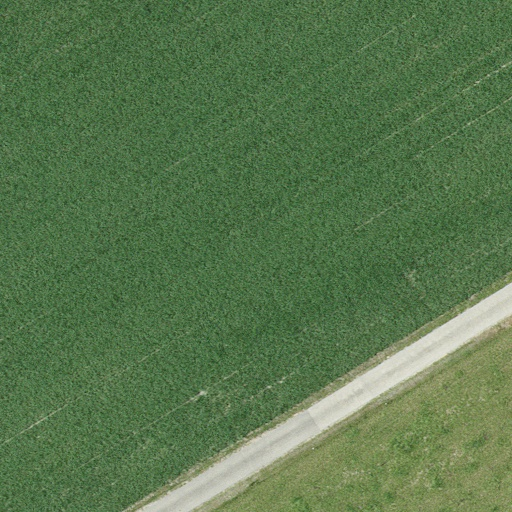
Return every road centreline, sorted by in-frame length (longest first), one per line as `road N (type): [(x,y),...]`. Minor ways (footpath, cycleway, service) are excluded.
road 1 (motorway): [(0,425),(339,0)]
road 2 (motorway): [(99,0),(0,121)]
